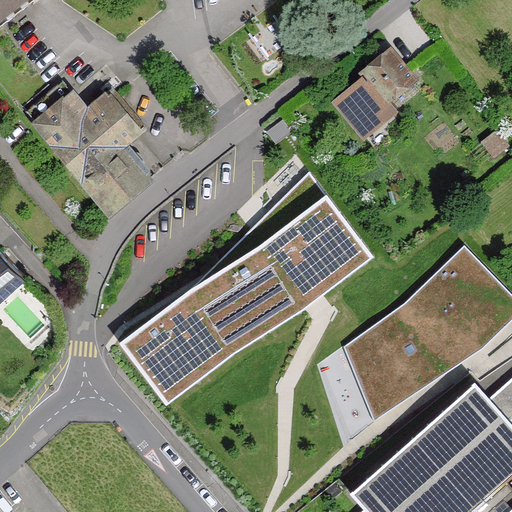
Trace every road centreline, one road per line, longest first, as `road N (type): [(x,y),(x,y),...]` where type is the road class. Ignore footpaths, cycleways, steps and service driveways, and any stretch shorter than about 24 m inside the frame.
road 1 (residential): [(87,397),(86,294),(97,261),(127,221),(408,0)]
road 2 (residential): [(87,397),(110,406),(205,511)]
